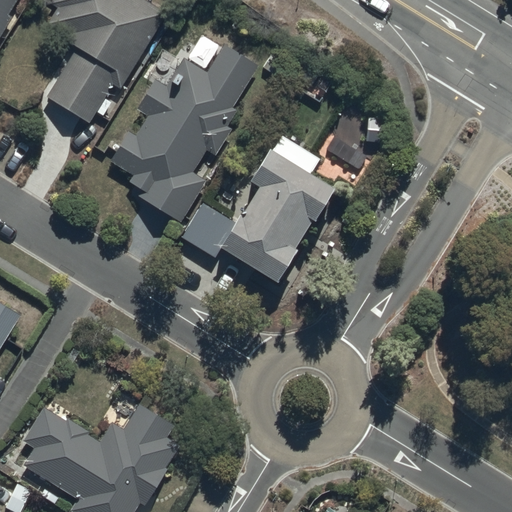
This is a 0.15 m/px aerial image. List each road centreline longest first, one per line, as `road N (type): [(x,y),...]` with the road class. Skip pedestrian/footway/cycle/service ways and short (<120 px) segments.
road 1 (residential): [(326,352),(511,77)]
road 2 (residential): [(263,371),(0,211)]
road 3 (residential): [(510,511),(354,418)]
road 4 (secondary): [(401,0),(511,70)]
